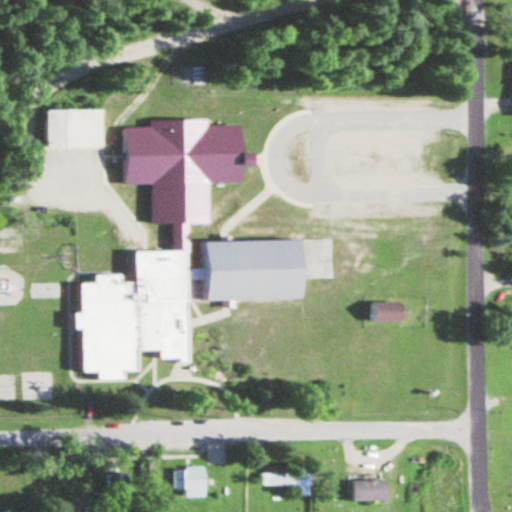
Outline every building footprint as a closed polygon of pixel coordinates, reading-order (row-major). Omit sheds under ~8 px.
[(99,109),(99,145),(44,145),(44,108),(99,109)] [(131,250),(132,281),(118,281),(118,273),(91,273),(92,282),(76,282),(77,312),(71,313),(71,329),(78,329),(79,373),(94,373),(94,379),(122,378),(121,371),(136,370),(136,350),(156,350),(156,359),(176,358),(176,362),(187,362),(185,279),(201,279),(201,300),(298,298),(297,239),(201,241),(201,268),(185,268),(184,222),(205,222),(204,182),(240,181),(239,163),(252,163),(252,152),(240,152),(239,125),(203,126),(202,118),(145,119),(145,127),(119,128),(121,184),(148,183),(149,223),(169,223),(170,249),(131,250)] [(365,302),(365,321),(398,320),(398,314),(403,314),(403,308),(398,308),(398,301),(365,302)] [(181,498),(202,498),(202,467),(181,467),(181,498)] [(258,486),(293,486),(293,497),(310,497),(310,473),(258,473),(258,486)] [(384,501),(384,481),(348,481),(348,501),(384,501)]
